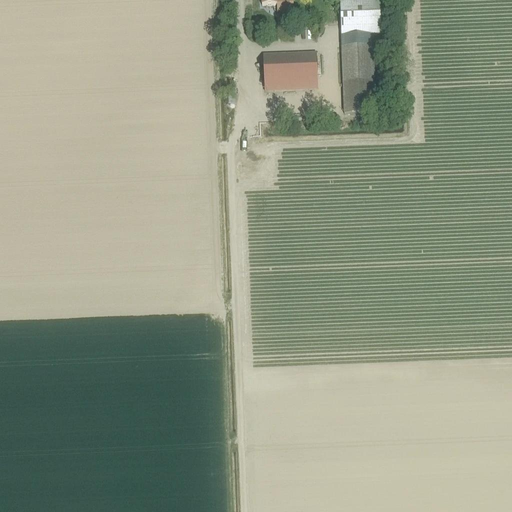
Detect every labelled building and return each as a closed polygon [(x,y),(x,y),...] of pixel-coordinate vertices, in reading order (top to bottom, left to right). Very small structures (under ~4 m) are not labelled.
[(284,0),(285,12),(299,12),(298,0),(284,0)] [(339,0),(341,38),(381,36),(379,0),(339,0)] [(363,82),(364,114),(376,114),(373,48),(342,49),(343,83),(363,82)] [(265,93),(318,91),(316,55),(263,57),(265,93)] [(343,115),(364,114),(363,82),(343,83),(341,83),(343,115)]
